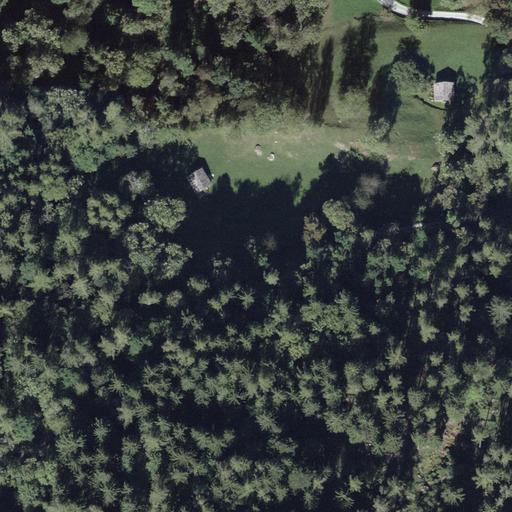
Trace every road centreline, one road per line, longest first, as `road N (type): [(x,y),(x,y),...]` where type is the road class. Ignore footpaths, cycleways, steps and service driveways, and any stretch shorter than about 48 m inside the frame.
road 1 (track): [(511,208),(377,222),(193,292),(146,318),(120,353),(0,462)]
road 2 (track): [(387,0),(486,22),(511,41)]
